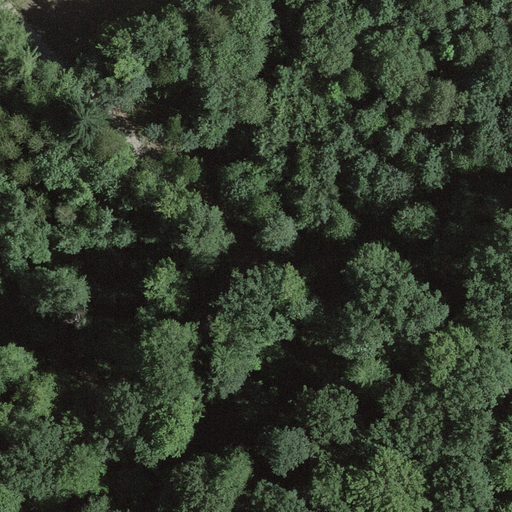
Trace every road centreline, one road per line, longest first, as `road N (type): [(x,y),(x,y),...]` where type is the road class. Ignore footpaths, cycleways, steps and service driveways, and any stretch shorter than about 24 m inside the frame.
road 1 (track): [(0,439),(170,327),(363,215),(511,175)]
road 2 (track): [(0,3),(91,83),(219,302)]
